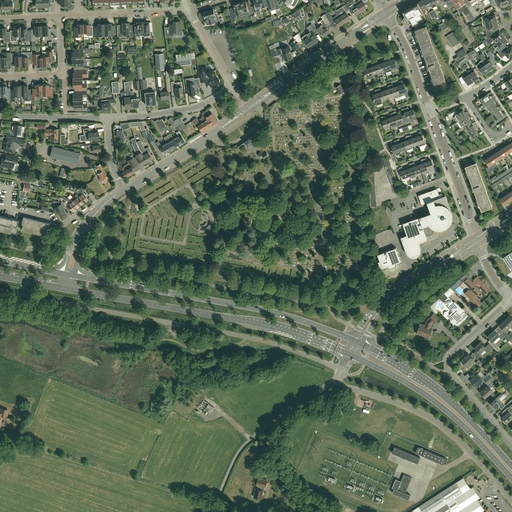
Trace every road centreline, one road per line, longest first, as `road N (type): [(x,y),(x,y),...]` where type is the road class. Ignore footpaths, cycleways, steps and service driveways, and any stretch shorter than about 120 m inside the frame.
road 1 (residential): [(0,291),(262,340),(340,368)]
road 2 (primary): [(352,340),(276,313),(68,274)]
road 3 (primary): [(65,288),(283,329),(346,353)]
road 4 (unclassified): [(335,380),(431,418),(511,499)]
road 5 (primary): [(353,357),(429,397),(511,478)]
road 6 (primary): [(511,467),(429,385),(360,343)]
road 7 (residential): [(511,446),(446,363),(511,299)]
road 8 (unclassified): [(214,505),(250,439),(335,380)]
road 9 (tertiary): [(246,109),(386,12)]
road 10 (tertiary): [(123,188),(246,109)]
road 11 (residential): [(477,239),(429,110)]
road 12 (residential): [(107,118),(191,108),(231,86)]
